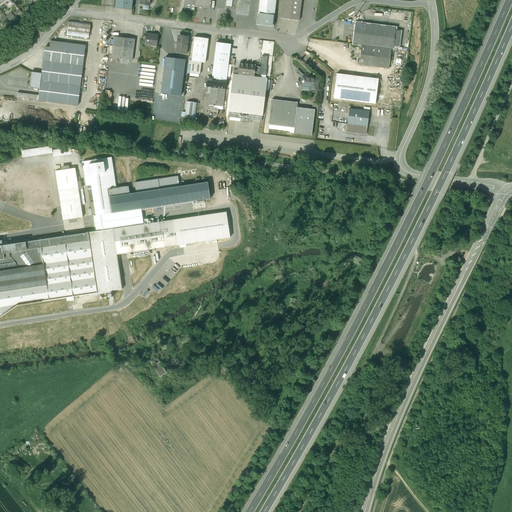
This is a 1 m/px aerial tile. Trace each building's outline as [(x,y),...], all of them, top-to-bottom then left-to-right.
[(132,0),(116,0),(116,8),(131,10),(132,0)] [(211,0),(196,0),(195,4),(195,7),(210,9),(211,0)] [(237,0),(236,14),(248,15),(250,0),(237,0)] [(276,0),(259,0),(258,13),(274,15),(276,0)] [(301,0),(283,0),(281,18),(299,21),(301,0)] [(258,13),(257,25),(273,27),(275,15),(258,13)] [(91,23),(69,21),(67,36),(89,38),(91,23)] [(366,24),(356,23),(353,44),(391,49),(393,49),(396,28),(366,24)] [(158,35),(145,33),(144,45),(153,46),(153,44),(157,44),(158,35)] [(135,39),(114,36),(111,58),(132,60),(135,39)] [(208,39),(195,37),(191,61),(201,62),(205,63),(208,39)] [(50,48),(45,48),(42,74),(40,89),(39,95),(38,100),(78,106),(86,46),(51,41),(50,48)] [(231,44),(220,43),(220,42),(218,41),(217,42),(216,42),(216,50),(230,52),(231,44)] [(188,44),(178,42),(176,52),(186,54),(188,44)] [(391,49),(361,45),(359,65),(389,68),(391,49)] [(230,52),(216,50),(212,79),(212,81),(226,83),(226,82),(229,83),(230,77),(231,65),(228,65),(230,52)] [(267,56),(262,56),(261,61),(261,67),(255,66),(255,71),(255,72),(255,73),(254,73),(254,74),(258,74),(266,75),(267,67),(266,67),(267,56)] [(185,60),(166,57),(161,93),(181,96),(185,60)] [(201,62),(191,61),(190,73),(200,74),(201,62)] [(250,64),(249,62),(247,62),(245,63),(244,61),(242,61),(240,62),(238,75),(254,77),(254,74),(254,73),(255,73),(255,72),(255,71),(255,66),(256,65),(255,65),(254,63),(251,62),(250,64)] [(42,74),(31,72),(29,87),(40,89),(42,74)] [(238,75),(233,74),(228,111),(245,114),(262,116),(267,78),(254,77),(238,75)] [(379,79),(337,74),(334,98),(375,104),(379,79)] [(318,77),(303,75),(301,77),(301,80),(301,81),(301,82),(301,83),(301,85),(301,86),(309,88),(309,89),(308,92),(311,92),(316,93),(318,91),(320,79),(318,77)] [(212,81),(210,81),(209,87),(211,87),(225,89),(226,83),(212,81)] [(225,89),(211,87),(211,88),(209,105),(223,107),(225,89)] [(127,111),(128,97),(120,96),(118,110),(127,111)] [(298,102),(272,99),(269,125),(294,128),(297,107),(298,102)] [(197,103),(186,101),(184,121),(195,122),(197,103)] [(315,110),(297,107),(294,128),(294,133),(297,134),(312,136),(315,110)] [(349,109),(348,124),(368,126),(369,111),(349,109)] [(368,126),(348,124),(347,132),(367,134),(368,126)] [(21,151),(22,158),(53,153),(52,150),(52,146),(21,151)] [(71,147),(52,150),(53,153),(53,157),(72,154),(71,147)] [(96,215),(113,213),(109,189),(116,188),(112,157),(85,161),(89,186),(90,185),(95,215),(96,215)] [(2,165),(3,172),(21,168),(20,162),(2,165)] [(41,179),(51,178),(49,164),(39,166),(41,179)] [(25,189),(42,186),(41,179),(39,166),(21,168),(23,181),(25,189)] [(5,184),(23,181),(21,168),(3,172),(5,184)] [(56,172),(63,210),(78,208),(78,212),(63,214),(64,220),(85,217),(77,168),(56,172)] [(126,186),(129,210),(144,208),(212,198),(210,182),(182,187),(180,176),(135,183),(137,192),(131,193),(130,186),(126,186)] [(41,179),(42,186),(44,194),(45,201),(54,200),(51,178),(41,179)] [(26,197),(44,194),(42,186),(25,189),(26,197)] [(109,189),(113,213),(129,210),(126,186),(116,188),(109,189)] [(27,204),(45,201),(44,194),(26,197),(27,204)] [(45,201),(46,209),(56,208),(54,200),(45,201)] [(46,209),(45,201),(27,204),(28,212),(46,209)] [(144,208),(129,210),(113,213),(96,215),(99,231),(146,223),(144,208)] [(226,212),(161,222),(165,247),(230,237),(226,212)] [(161,222),(0,245),(0,316),(18,305),(19,305),(32,303),(67,298),(67,301),(74,300),(74,297),(122,289),(117,254),(165,247),(161,222)] [(160,357),(164,354),(160,348),(148,356),(161,376),(162,377),(164,376),(167,380),(172,377),(160,357)] [(168,365),(169,367),(170,368),(171,369),(172,369),(174,370),(175,371),(176,371),(178,371),(179,371),(180,370),(182,370),(183,369),(184,368),(185,367),(186,366),(186,365),(187,363),(187,362),(187,360),(187,359),(187,358),(186,356),(185,355),(184,354),(183,353),(182,352),(181,352),(179,351),(178,351),(177,351),(175,351),(174,352),(173,352),(171,353),(170,354),(169,355),(169,356),(168,357),(168,359),(167,360),(167,361),(167,363),(168,364),(168,365)] [(25,442),(14,450),(19,457),(30,449),(25,442)]
